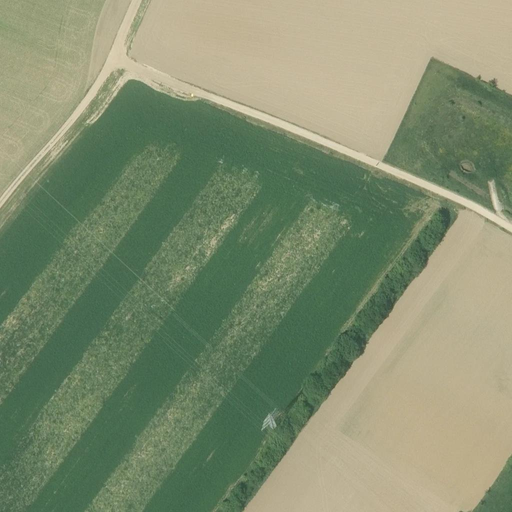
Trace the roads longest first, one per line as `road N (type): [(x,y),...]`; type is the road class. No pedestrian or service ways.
road 1 (track): [(114,59),(511,226)]
road 2 (track): [(114,59),(0,204)]
